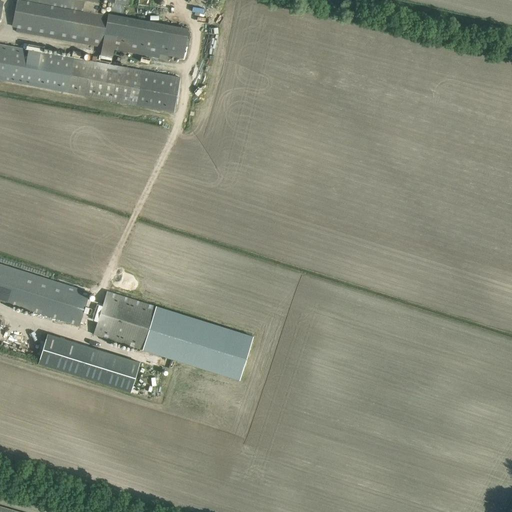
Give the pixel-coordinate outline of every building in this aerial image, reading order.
[(17,0),(13,26),(12,27),(18,28),(17,32),(103,48),(101,55),(113,57),(114,50),(167,59),(168,55),(183,58),(189,27),(156,21),(107,13),(107,15),(97,13),(99,0),(17,0)] [(0,79),(173,112),(180,78),(0,44),(0,79)] [(0,299),(57,317),(80,325),(90,292),(0,263),(0,299)] [(158,306),(107,290),(94,334),(144,350),(158,306)] [(240,379),(253,336),(158,306),(151,328),(144,350),(240,379)] [(48,333),(39,361),(39,363),(131,391),(140,362),(48,333)]
